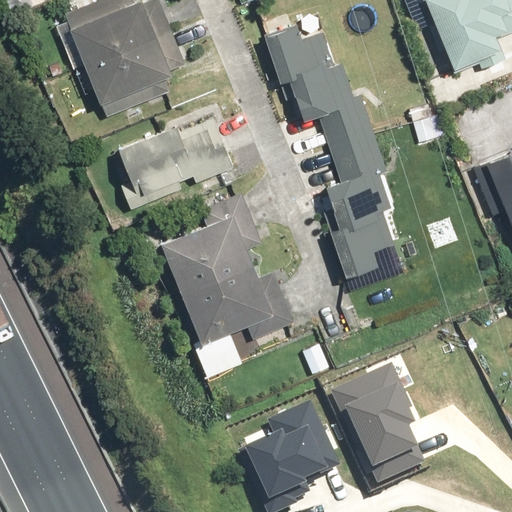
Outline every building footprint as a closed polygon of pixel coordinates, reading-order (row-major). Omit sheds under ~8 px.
[(129,0),(97,0),(54,17),(90,106),(181,69),(152,0),(131,0),(130,1),(129,0)] [(511,0),(414,0),(444,72),(491,52),(486,39),(494,36),(496,40),(511,33),(511,0)] [(348,98),(335,61),(327,64),(317,34),(295,41),(290,27),(252,40),(269,86),(278,83),(292,124),(313,117),(336,181),(313,189),(328,231),(319,234),(335,279),(370,267),(365,253),(391,244),(380,213),(388,210),(375,174),(386,170),(359,95),(348,98)] [(458,74),(430,87),(438,106),(467,93),(458,74)] [(172,126),(103,153),(126,211),(177,191),(174,182),(188,176),(192,186),(231,171),(212,119),(174,133),(172,126)] [(511,150),(477,164),(511,254),(511,150)] [(201,226),(151,246),(189,344),(242,324),(248,339),(290,323),(270,272),(250,279),(238,250),(257,243),(237,193),(195,209),(201,226)] [(394,361),(339,385),(381,480),(424,462),(411,432),(422,427),(394,361)] [(268,435),(239,448),(266,511),(268,511),(311,494),(301,471),(339,454),(311,389),(258,412),(268,435)]
